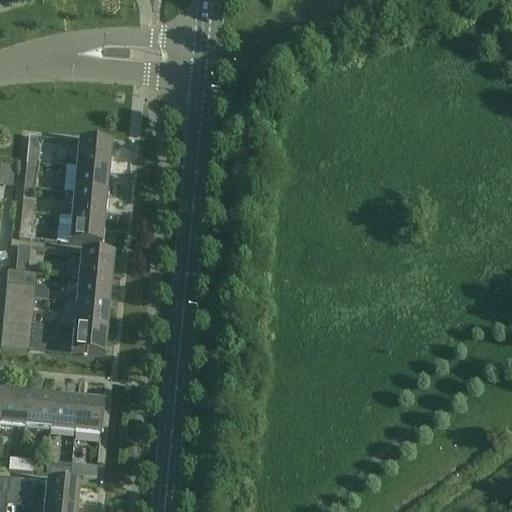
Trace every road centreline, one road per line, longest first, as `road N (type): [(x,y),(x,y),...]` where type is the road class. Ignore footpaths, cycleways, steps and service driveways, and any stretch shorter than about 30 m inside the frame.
road 1 (secondary): [(163,511),(205,58)]
road 2 (residential): [(205,58),(142,38),(73,43),(15,62)]
road 3 (residential): [(15,62),(152,76),(205,58)]
